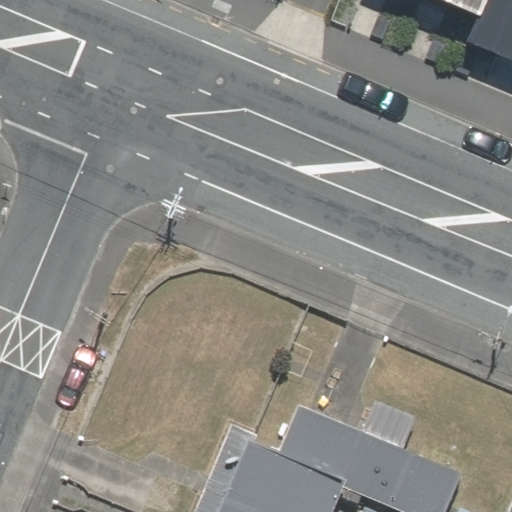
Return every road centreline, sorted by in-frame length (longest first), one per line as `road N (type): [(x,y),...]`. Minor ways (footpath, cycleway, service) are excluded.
road 1 (residential): [(0,358),(119,75)]
road 2 (unclassified): [(252,130),(511,235)]
road 3 (unclassified): [(119,75),(252,130)]
road 4 (residential): [(309,0),(252,130)]
road 5 (unclassified): [(0,26),(119,75)]
